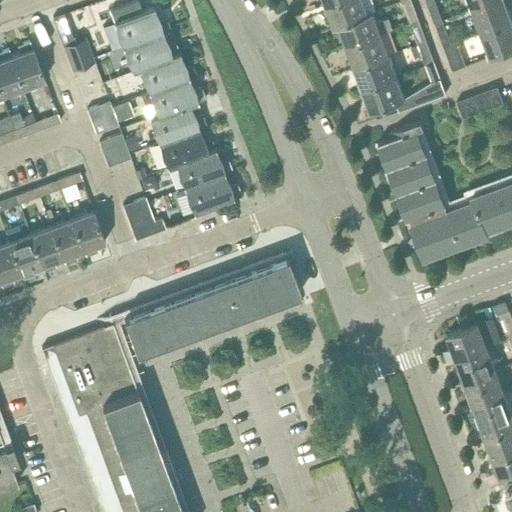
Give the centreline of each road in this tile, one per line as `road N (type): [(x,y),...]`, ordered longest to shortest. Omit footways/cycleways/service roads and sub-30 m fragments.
road 1 (residential): [(81,511),(20,334),(36,307),(134,268)]
road 2 (unclassified): [(348,191),(331,139),(289,63),(232,0)]
road 3 (unclassified): [(231,0),(306,203)]
road 4 (unclassified): [(463,511),(392,314)]
road 5 (unclassified): [(353,327),(422,511)]
road 6 (residential): [(134,268),(306,203)]
road 7 (residential): [(134,268),(85,129)]
road 8 (residential): [(85,129),(38,1)]
road 9 (unclassified): [(306,203),(353,327)]
road 10 (unclassified): [(392,314),(348,191)]
road 11 (unclassified): [(392,314),(511,272)]
